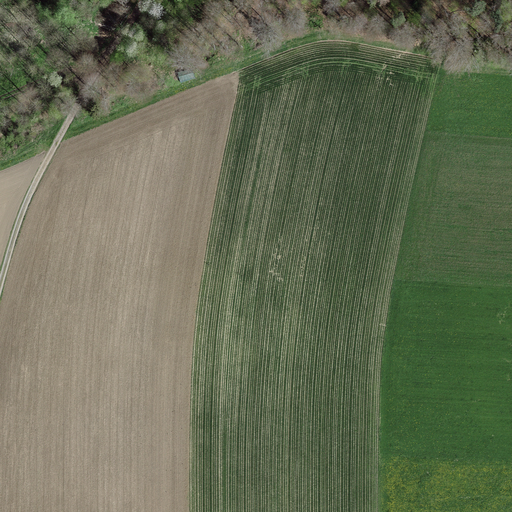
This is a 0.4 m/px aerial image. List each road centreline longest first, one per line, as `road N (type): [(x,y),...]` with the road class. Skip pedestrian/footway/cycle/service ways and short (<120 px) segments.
road 1 (track): [(145,0),(55,139),(13,231),(0,287)]
road 2 (track): [(120,34),(0,98)]
